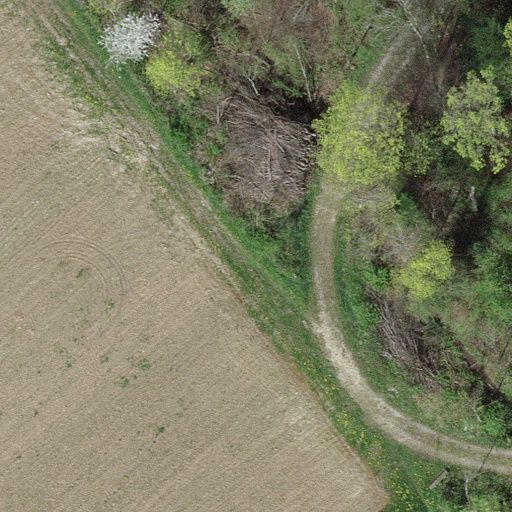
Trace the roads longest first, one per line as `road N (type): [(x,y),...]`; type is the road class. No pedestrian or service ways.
road 1 (track): [(426,0),(392,52),(333,179),(320,229),(323,322)]
road 2 (track): [(398,438),(323,322)]
